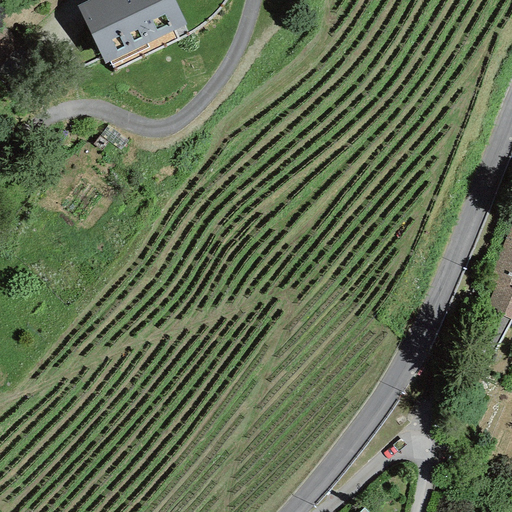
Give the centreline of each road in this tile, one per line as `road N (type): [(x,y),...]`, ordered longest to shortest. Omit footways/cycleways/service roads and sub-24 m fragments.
road 1 (tertiary): [(288,511),(353,438),(414,346),(511,109)]
road 2 (residential): [(321,511),(384,458),(408,448),(427,463),(418,511)]
